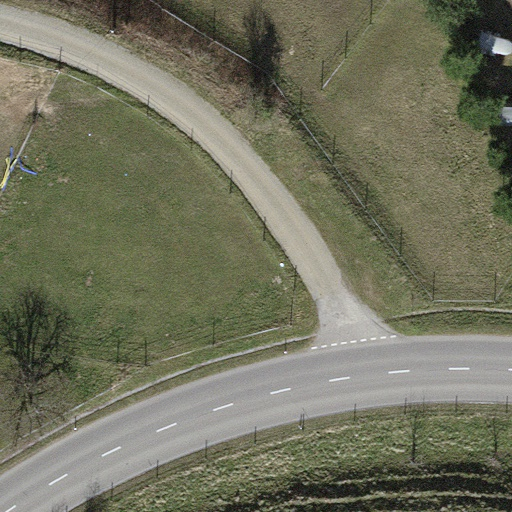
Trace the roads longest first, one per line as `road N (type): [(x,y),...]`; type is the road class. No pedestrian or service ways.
road 1 (tertiary): [(9,511),(122,446),(234,403),(360,374),(511,372)]
road 2 (track): [(0,20),(114,60),(234,146),(322,267),(348,326)]
